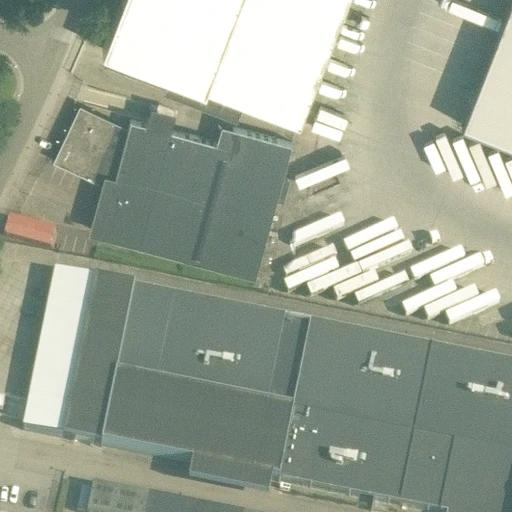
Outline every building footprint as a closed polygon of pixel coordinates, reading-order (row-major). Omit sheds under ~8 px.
[(298,125),(346,0),(119,0),(101,49),(298,125)] [(511,0),(508,0),(461,125),(511,144),(511,0)] [(175,126),(178,110),(154,104),(150,121),(175,126)] [(127,128),(79,105),(53,160),(111,188),(98,234),(196,261),(197,261),(254,276),(290,142),(220,123),(215,142),(129,118),(127,128)] [(12,216),(7,235),(52,247),(58,228),(12,216)] [(33,376),(22,430),(191,464),(270,480),(278,481),(430,511),(511,511),(511,364),(309,324),(54,272),(54,275),(33,376)] [(67,511),(68,511),(226,511),(92,485),(89,499),(70,496),(67,511)]
